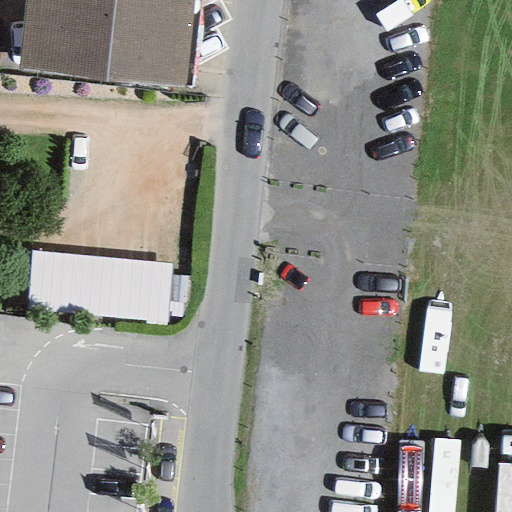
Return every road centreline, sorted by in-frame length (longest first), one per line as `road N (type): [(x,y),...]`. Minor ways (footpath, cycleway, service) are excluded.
road 1 (residential): [(203,511),(258,0)]
road 2 (unknown): [(355,223),(325,511)]
road 3 (unknown): [(376,0),(355,223)]
road 4 (unknown): [(355,223),(239,185)]
